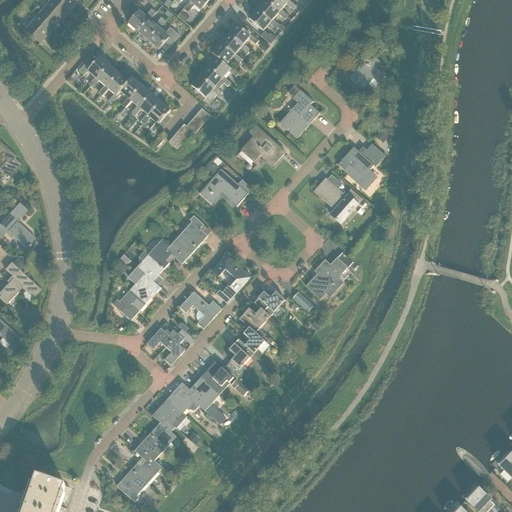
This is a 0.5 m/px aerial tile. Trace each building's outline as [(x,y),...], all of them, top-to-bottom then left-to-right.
[(66,13),(75,3),(71,0),(52,0),(52,1),(66,13)] [(192,0),(190,2),(183,10),(188,13),(194,6),(200,11),(209,0),(192,0)] [(288,17),(281,11),(279,12),(265,0),(257,10),(271,22),(273,20),(278,14),(285,20),(288,17)] [(288,2),(284,0),(265,0),(279,12),(281,11),(286,5),(293,11),(292,12),(296,16),(299,12),(295,8),(296,7),(289,1),(288,2)] [(58,23),(66,13),(52,1),(43,11),(58,23)] [(149,21),(156,14),(152,10),(145,17),(139,12),(129,24),(138,33),(149,21)] [(280,26),(273,20),(271,22),(257,10),(249,20),(263,32),(270,24),(277,30),(278,28),(280,26)] [(49,34),(58,23),(43,11),(34,21),(49,34)] [(185,23),(189,18),(182,12),(178,17),(185,23)] [(159,29),(159,30),(166,22),(162,19),(155,26),(149,21),(138,33),(148,41),(159,29)] [(40,44),(49,34),(34,21),(25,31),(40,44)] [(242,47),(244,45),(249,39),(256,45),(259,41),(251,35),(250,36),(236,25),(228,34),(242,47)] [(159,29),(148,41),(159,50),(162,47),(166,51),(179,37),(170,29),(165,35),(159,30),(159,29)] [(251,51),(244,45),(242,47),(228,34),(220,44),(234,56),(235,55),(241,49),(248,55),(251,51)] [(242,61),(235,55),(234,56),(220,44),(211,54),(216,58),(226,66),(232,58),(239,64),(242,61)] [(379,85),(386,77),(376,68),(380,63),(371,54),(349,79),(363,91),(373,80),(379,85)] [(97,80),(109,66),(100,57),(95,63),(90,59),(79,72),(84,76),(88,72),(95,78),(89,85),(93,89),(99,82),(97,80)] [(230,69),(226,66),(216,58),(208,67),(222,79),(224,78),(229,72),(236,78),(239,74),(232,68),(230,69)] [(106,88),(119,74),(109,66),(97,80),(99,82),(105,87),(99,94),(102,97),(108,90),(106,88)] [(208,67),(200,77),(214,89),(215,87),(219,90),(224,84),(228,87),(231,84),(224,78),(222,79),(208,67)] [(120,92),(128,82),(119,74),(106,88),(108,90),(114,95),(108,102),(112,105),(118,98),(120,95),(119,94),(120,92)] [(219,90),(215,87),(214,89),(200,77),(191,87),(206,99),(212,91),(219,97),(223,93),(219,90)] [(129,100),(142,86),(132,78),(128,82),(120,92),(128,99),(122,106),(125,109),(131,102),(129,100)] [(139,108),(151,95),(142,86),(129,100),(131,102),(137,107),(131,114),(135,117),(141,110),(139,108)] [(299,92),(295,87),(289,94),(294,98),(293,99),(298,104),(279,124),(297,140),(320,114),(310,106),(313,103),(300,91),(299,92)] [(148,117),(161,103),(151,95),(139,108),(141,110),(147,115),(141,122),(144,125),(150,118),(148,117)] [(154,142),(159,137),(157,135),(163,128),(159,125),(171,111),(161,103),(148,117),(150,118),(156,123),(150,130),(152,132),(148,136),(154,142)] [(198,114),(206,121),(210,117),(202,110),(198,114)] [(202,126),(206,121),(198,114),(194,119),(202,126)] [(198,130),(202,126),(194,119),(190,123),(198,130)] [(195,135),(198,130),(190,123),(186,127),(192,133),(195,135)] [(192,133),(186,127),(184,125),(180,130),(189,137),(192,133)] [(253,138),(241,151),(254,163),(262,154),(274,165),(285,153),(256,127),(249,134),(253,138)] [(185,142),(189,137),(180,130),(176,134),(185,142)] [(383,143),(389,136),(381,130),(376,137),(383,143)] [(181,146),(185,142),(176,134),(172,139),(181,146)] [(159,137),(154,142),(155,143),(153,145),(157,148),(164,141),(159,137)] [(177,150),(181,146),(172,139),(169,143),(177,150)] [(8,180),(21,166),(14,160),(16,158),(0,143),(0,180),(4,176),(8,180)] [(375,158),(363,147),(358,152),(354,148),(338,166),(365,190),(376,178),(369,172),(374,166),(375,168),(385,157),(380,152),(375,158)] [(212,164),(208,169),(214,174),(219,168),(218,168),(222,163),(216,158),(212,164)] [(220,172),(216,176),(200,194),(211,204),(221,192),(237,207),(248,195),(221,171),(220,172)] [(345,196),(326,179),(314,192),(334,210),(330,215),(341,225),(359,206),(358,206),(363,200),(351,189),(345,196)] [(35,240),(17,223),(27,211),(19,204),(0,224),(0,238),(6,231),(26,249),(35,240)] [(181,235),(197,249),(208,237),(200,230),(204,226),(194,217),(190,221),(192,223),(181,235)] [(182,265),(197,249),(181,235),(170,246),(177,252),(173,257),(182,265)] [(170,246),(163,240),(148,256),(164,270),(169,264),(166,261),(171,256),(173,257),(177,252),(170,246)] [(158,276),(164,270),(148,256),(137,268),(133,272),(147,285),(151,280),(153,282),(158,276)] [(231,275),(238,267),(227,256),(212,272),(218,278),(225,270),(231,275)] [(348,269),(337,259),(330,266),(325,261),(315,272),(318,275),(306,287),(320,300),(326,294),(330,297),(343,283),(338,279),(348,269)] [(41,291),(11,263),(5,270),(14,278),(0,292),(0,299),(6,305),(22,289),(33,299),(41,291)] [(123,264),(116,271),(121,276),(128,269),(123,264)] [(238,267),(231,275),(237,281),(230,289),(228,287),(222,294),(219,297),(227,304),(251,278),(238,267)] [(161,289),(153,282),(151,280),(147,285),(133,272),(128,279),(135,285),(130,291),(146,305),(161,289)] [(131,322),(146,305),(130,291),(120,303),(117,301),(113,305),(131,322)] [(308,312),(314,306),(298,292),(293,299),(308,312)] [(198,312),(206,303),(194,293),(180,308),(186,314),(193,307),(198,312)] [(270,317),(273,313),(274,313),(285,301),(276,293),(270,299),(264,293),(254,304),(261,310),(261,309),(264,312),(270,317)] [(206,303),(198,312),(204,317),(197,325),(204,330),(222,310),(213,302),(209,306),(206,303)] [(259,329),(271,317),(270,317),(264,312),(261,309),(261,310),(256,315),(249,309),(239,320),(249,329),(253,324),(259,329)] [(267,323),(271,327),(275,323),(270,319),(267,323)] [(19,338),(0,320),(0,336),(11,347),(19,338)] [(259,329),(253,324),(249,329),(244,334),(250,340),(245,346),(248,349),(253,353),(259,359),(263,354),(258,350),(265,342),(255,334),(259,329)] [(173,340),(170,337),(161,329),(147,345),(153,350),(160,343),(166,348),(173,340)] [(173,340),(166,348),(172,353),(165,361),(171,367),(185,351),(179,345),(184,340),(190,345),(194,340),(182,330),(178,334),(178,335),(173,340)] [(245,346),(238,340),(229,351),(235,357),(230,363),(239,371),(250,359),(249,357),(253,353),(248,349),(245,346)] [(271,376),(274,373),(259,360),(256,363),(271,376)] [(200,379),(216,393),(219,396),(230,383),(229,383),(233,379),(215,362),(200,379)] [(205,405),(216,393),(200,379),(195,385),(198,388),(193,393),(191,391),(186,396),(199,407),(201,409),(205,405)] [(243,397),(249,390),(237,379),(230,387),(243,397)] [(186,396),(191,391),(182,383),(178,388),(181,391),(176,397),(173,394),(167,400),(183,414),(187,410),(189,412),(190,410),(192,412),(195,411),(199,407),(186,396)] [(178,420),(183,414),(167,400),(162,406),(165,409),(160,414),(157,412),(152,417),(161,424),(165,420),(174,429),(176,427),(178,429),(182,424),(178,420)] [(171,433),(174,429),(165,420),(161,424),(163,426),(158,432),(155,429),(149,435),(165,449),(176,437),(171,433)] [(155,461),(165,449),(149,435),(144,441),(147,444),(142,450),(139,447),(134,452),(143,459),(147,454),(155,461)] [(511,478),(511,456),(509,453),(498,465),(511,478)] [(154,461),(155,461),(147,454),(143,459),(145,461),(140,467),(137,464),(132,470),(148,485),(162,468),(154,461)] [(137,496),(148,485),(132,470),(117,487),(135,503),(139,498),(137,496)] [(56,511),(59,506),(65,486),(37,477),(24,511),(56,511)] [(478,511),(488,511),(495,506),(476,488),(465,500),(478,511)]
